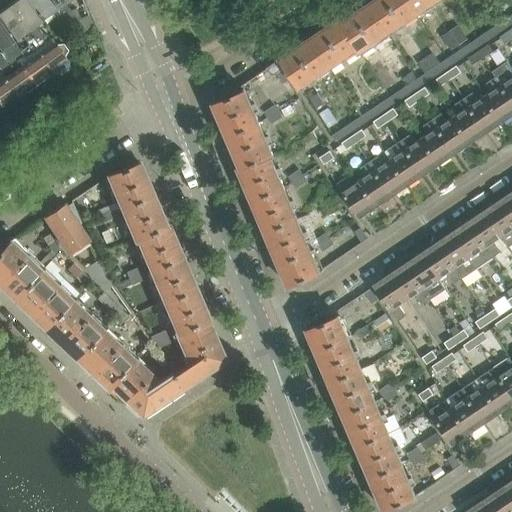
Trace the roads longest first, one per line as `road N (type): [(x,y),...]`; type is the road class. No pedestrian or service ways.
road 1 (residential): [(261,336),(511,166)]
road 2 (residential): [(0,326),(188,511)]
road 3 (secondary): [(261,336),(168,103)]
road 4 (residential): [(0,214),(168,103)]
road 5 (secondary): [(332,511),(261,336)]
road 6 (residential): [(168,103),(320,0)]
